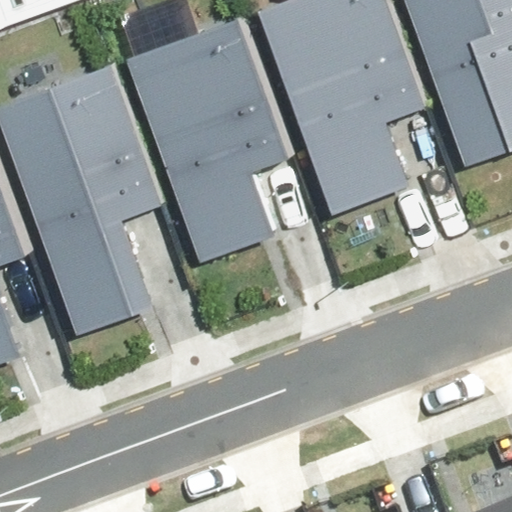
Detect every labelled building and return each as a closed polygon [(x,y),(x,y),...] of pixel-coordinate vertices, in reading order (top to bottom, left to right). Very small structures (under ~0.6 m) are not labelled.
[(0,0),(0,24),(65,0),(0,0)] [(274,0),(251,9),(336,235),(411,208),(377,118),(416,104),(377,0),(274,0)] [(511,0),(404,0),(470,177),(511,161),(511,62),(511,60),(511,59),(511,0)] [(121,56),(206,283),(280,255),(247,166),(285,151),(234,14),(121,56)] [(0,94),(0,133),(72,326),(147,299),(113,209),(152,195),(101,58),(0,94)] [(0,345),(11,341),(0,312),(0,243),(16,237),(0,194),(0,345)] [(511,511),(511,502),(486,511),(511,511)]
